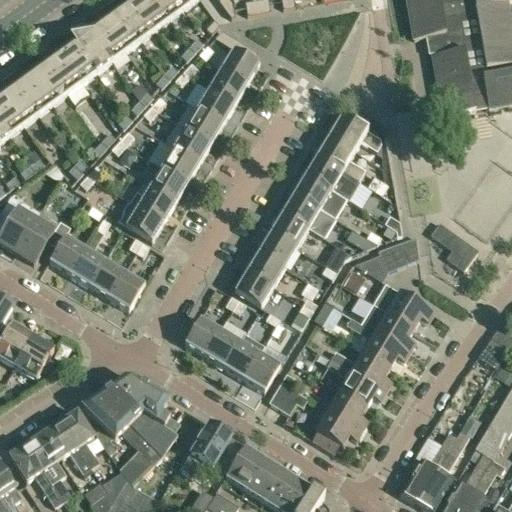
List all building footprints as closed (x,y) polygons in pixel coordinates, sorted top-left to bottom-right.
[(169,25),(184,14),(185,13),(197,4),(200,3),(197,0),(133,0),(73,44),(68,46),(69,47),(0,97),(0,147),(9,141),(23,131),(38,120),(53,109),(67,99),(82,88),(96,78),(111,67),(126,56),(140,46),(155,35),(169,25)] [(281,0),(284,13),(296,11),(295,3),(312,0),(216,0),(232,22),(236,22),(233,8),(227,0),(281,0)] [(511,0),(406,0),(415,43),(433,40),(436,58),(433,58),(433,60),(441,105),(444,120),(476,114),(476,113),(488,110),(488,112),(511,107),(511,28),(508,4),(511,3),(511,0)] [(248,19),(271,15),(269,2),(246,6),(248,19)] [(219,30),(215,24),(206,33),(211,38),(219,30)] [(215,42),(233,53),(241,57),(254,65),(259,56),(222,34),(215,42)] [(195,57),(203,48),(197,42),(189,51),(195,57)] [(207,50),(199,59),(205,65),(213,56),(207,50)] [(186,66),(195,57),(189,51),(180,60),(186,66)] [(254,65),(241,57),(233,53),(221,73),(247,89),(260,69),(254,65)] [(184,76),(190,81),(198,72),(192,67),(184,76)] [(169,84),(177,74),(171,69),(163,79),(169,84)] [(236,109),(247,89),(221,73),(209,93),(236,109)] [(190,81),(184,76),(176,84),(182,90),(190,81)] [(155,88),(161,93),(169,84),(163,79),(155,88)] [(224,128),(236,109),(209,93),(197,112),(224,128)] [(144,110),(153,101),(147,96),(139,105),(144,110)] [(152,110),(158,115),(166,106),(161,101),(152,110)] [(136,119),(144,110),(139,105),(130,114),(136,119)] [(177,127),(185,132),(212,148),(224,128),(197,112),(189,107),(177,127)] [(158,115),(152,110),(144,118),(150,124),(158,115)] [(126,119),(117,128),(123,134),(132,125),(126,119)] [(342,119),(329,141),(355,156),(362,145),(377,155),(382,148),(381,143),(342,119)] [(200,167),(212,148),(185,132),(177,127),(166,147),(174,151),(200,167)] [(120,144),(126,150),(134,141),(129,135),(120,144)] [(107,151),(115,142),(109,137),(101,146),(107,151)] [(329,141),(318,158),(344,174),(344,175),(360,185),(366,174),(350,164),(355,156),(329,141)] [(126,150),(120,144),(112,153),(118,158),(126,150)] [(98,160),(107,151),(101,146),(93,155),(98,160)] [(200,167),(174,151),(162,171),(188,187),(200,167)] [(306,178),(332,194),(346,202),(348,203),(360,185),(344,175),(344,174),(318,158),(306,178)] [(40,163),(30,170),(34,176),(44,169),(40,163)] [(82,178),(88,172),(79,164),(74,170),(82,178)] [(97,169),(89,178),(95,184),(103,175),(97,169)] [(30,170),(20,177),(24,183),(34,176),(30,170)] [(77,184),(82,178),(74,170),(68,177),(77,184)] [(176,206),(188,187),(162,171),(150,190),(176,206)] [(95,184),(89,178),(80,187),(86,192),(95,184)] [(346,202),(332,194),(306,178),(294,198),(334,222),(346,202)] [(15,180),(5,187),(10,194),(20,187),(15,180)] [(373,180),(367,190),(375,195),(381,185),(373,180)] [(381,185),(375,195),(382,199),(388,190),(381,185)] [(176,206),(150,190),(144,200),(137,196),(131,206),(164,226),(176,206)] [(0,246),(16,256),(36,224),(40,217),(21,206),(23,203),(15,197),(10,201),(1,217),(10,223),(0,240),(0,246)] [(334,222),(294,198),(282,217),(309,233),(322,241),(334,222)] [(152,246),(164,226),(131,206),(128,206),(122,216),(123,219),(119,226),(152,246)] [(92,211),(87,218),(98,225),(103,218),(92,211)] [(282,217),(271,237),(297,253),(309,233),(282,217)] [(384,228),(387,230),(395,235),(396,241),(401,239),(399,226),(389,220),(384,228)] [(104,238),(110,228),(103,223),(97,234),(104,238)] [(48,246),(58,252),(65,240),(71,231),(60,225),(54,235),(36,224),(16,256),(35,268),(48,246)] [(370,235),(366,242),(377,249),(381,242),(370,235)] [(297,253),(271,237),(259,256),(285,272),(297,253)] [(70,279),(86,253),(65,240),(58,252),(49,267),(70,279)] [(364,241),(358,251),(364,254),(377,249),(366,242),(364,241)] [(129,253),(136,257),(142,247),(135,243),(129,253)] [(400,249),(408,268),(419,264),(415,243),(400,249)] [(478,256),(461,243),(452,255),(446,263),(463,275),(478,256)] [(142,247),(136,257),(143,261),(149,252),(142,247)] [(398,272),(408,268),(400,249),(390,253),(398,272)] [(86,253),(70,279),(89,291),(105,264),(93,257),(86,253)] [(398,272),(390,253),(380,257),(381,260),(388,276),(398,272)] [(259,256),(247,276),(273,292),(285,272),(259,256)] [(388,276),(381,260),(355,269),(383,285),(388,276)] [(330,263),(326,269),(337,276),(341,271),(330,263)] [(125,276),(105,264),(89,291),(109,303),(125,276)] [(337,276),(326,269),(321,277),(331,284),(337,276)] [(366,283),(352,274),(343,288),(357,297),(366,283)] [(125,276),(109,303),(129,315),(145,288),(125,276)] [(261,312),(273,292),(247,276),(235,296),(261,312)] [(302,293),(314,300),(319,292),(307,285),(302,293)] [(374,308),(384,314),(415,333),(421,322),(429,327),(435,317),(400,296),(386,288),(374,308)] [(224,311),(232,316),(238,305),(231,301),(224,311)] [(0,329),(12,310),(0,303),(0,329)] [(306,303),(303,309),(313,315),(316,309),(306,303)] [(245,309),(238,305),(232,316),(238,320),(245,309)] [(327,306),(315,325),(323,330),(334,311),(327,306)] [(313,315),(303,309),(298,317),(308,323),(313,315)] [(362,328),(410,357),(416,347),(409,343),(415,333),(384,314),(384,315),(388,317),(381,328),(367,320),(362,328)] [(265,325),(275,331),(277,328),(280,324),(269,318),(265,325)] [(410,357),(362,328),(352,321),(345,332),(356,338),(357,336),(371,344),(365,356),(391,372),(397,361),(405,366),(410,357)] [(205,361),(221,334),(201,322),(185,348),(205,361)] [(284,333),(277,328),(275,331),(271,339),(278,343),(284,333)] [(0,346),(0,363),(15,372),(32,342),(11,329),(0,346)] [(511,341),(498,331),(491,340),(511,355),(511,341)] [(205,361),(225,373),(241,346),(221,334),(205,361)] [(244,384),(260,358),(264,351),(245,339),(241,346),(225,373),(244,384)] [(511,355),(491,340),(477,361),(495,374),(507,357),(511,360),(511,355)] [(54,355),(32,342),(15,372),(35,385),(54,355)] [(384,383),(391,372),(365,356),(357,368),(337,356),(333,363),(386,397),(392,387),(384,383)] [(260,358),(244,384),(264,397),(280,370),(260,358)] [(511,366),(505,362),(494,381),(511,391),(511,366)] [(340,395),(367,412),(374,401),(381,406),(386,397),(333,363),(327,372),(342,380),(335,392),(340,395)] [(270,406),(279,412),(292,391),(293,392),(298,384),(287,377),(270,406)] [(169,404),(133,382),(125,382),(119,386),(143,416),(175,436),(181,428),(171,420),(170,422),(162,416),(169,404)] [(119,386),(99,399),(129,429),(164,460),(178,439),(175,436),(143,416),(119,386)] [(309,402),(293,392),(292,391),(279,412),(290,418),(297,407),(303,411),(309,402)] [(511,392),(497,418),(496,420),(511,429),(511,392)] [(361,422),(367,412),(340,395),(333,407),(325,402),(320,410),(362,436),(368,426),(361,422)] [(134,491),(164,460),(129,429),(99,399),(82,411),(99,426),(92,430),(103,448),(110,458),(116,453),(109,444),(114,441),(116,442),(121,437),(139,454),(120,473),(126,482),(128,484),(134,491)] [(313,445),(334,457),(339,449),(343,451),(349,440),(357,445),(362,436),(320,410),(315,418),(323,423),(316,434),(319,436),(313,445)] [(69,422),(62,426),(92,473),(100,467),(87,447),(94,441),(77,416),(76,417),(73,417),(69,419),(69,422)] [(511,429),(496,420),(476,453),(492,463),(503,445),(511,429)] [(92,473),(62,426),(55,431),(52,430),(48,434),(47,436),(46,437),(63,462),(70,458),(84,478),(92,473)] [(231,441),(209,428),(182,474),(192,480),(201,464),(213,471),(210,476),(221,482),(241,448),(231,441)] [(438,474),(417,508),(423,511),(437,511),(454,484),(446,479),(468,441),(461,436),(457,442),(438,474)] [(406,489),(401,498),(417,508),(438,474),(457,442),(449,437),(430,469),(421,464),(406,489)] [(66,481),(57,467),(59,465),(42,439),(40,440),(38,440),(34,443),(33,446),(27,450),(54,491),(64,506),(67,511),(76,511),(60,485),(66,481)] [(54,511),(64,506),(54,491),(27,450),(20,454),(17,454),(13,457),(12,460),(11,461),(27,486),(35,481),(45,497),(54,511)] [(246,450),(245,451),(226,482),(272,511),(329,511),(328,509),(327,507),(324,506),(322,505),(325,500),(246,450)] [(457,486),(441,511),(462,511),(492,463),(476,453),(469,464),(476,468),(463,489),(457,486)] [(492,463),(462,511),(485,511),(489,506),(481,501),(487,491),(495,478),(499,481),(505,471),(492,463)] [(0,466),(0,504),(4,511),(15,511),(13,508),(21,503),(15,493),(16,492),(0,466)] [(121,477),(103,489),(113,505),(126,482),(120,473),(119,475),(121,477)] [(126,482),(113,505),(108,511),(154,511),(158,506),(134,491),(128,484),(126,482)] [(90,510),(91,511),(108,511),(113,505),(103,489),(101,490),(106,498),(90,510)] [(216,498),(206,511),(237,511),(238,511),(216,498)]
